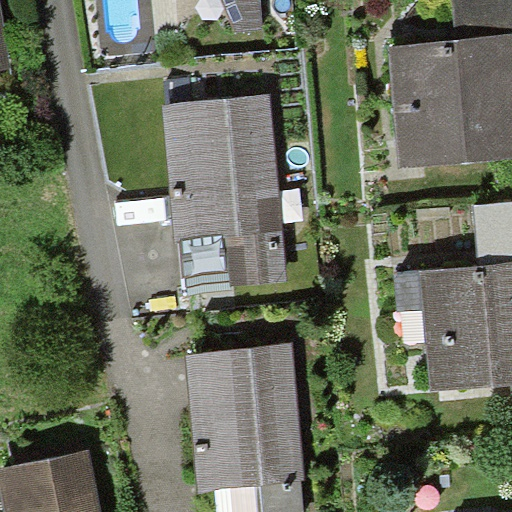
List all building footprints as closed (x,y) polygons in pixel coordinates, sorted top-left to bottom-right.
[(3,0),(0,0),(0,64),(13,63),(3,0)] [(264,26),(261,0),(225,0),(239,28),(264,26)] [(511,0),(454,0),(458,28),(511,23),(511,0)] [(511,23),(458,28),(390,34),(399,154),(511,144),(511,23)] [(287,272),(272,85),(165,94),(181,281),(287,272)] [(511,190),(476,194),(480,254),(511,250),(511,190)] [(511,250),(480,254),(421,259),(432,378),(511,371),(511,250)] [(311,511),(295,332),(188,341),(201,478),(214,476),(217,511),(311,511)] [(104,511),(90,438),(0,455),(0,470),(8,511),(104,511)]
